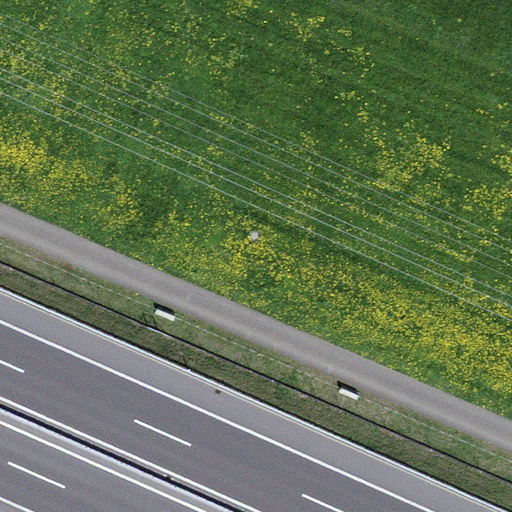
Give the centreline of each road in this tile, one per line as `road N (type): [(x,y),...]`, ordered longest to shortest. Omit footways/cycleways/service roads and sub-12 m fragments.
road 1 (unclassified): [(511,420),(0,187)]
road 2 (motorway): [(330,511),(0,365)]
road 3 (motorway): [(0,462),(111,511)]
